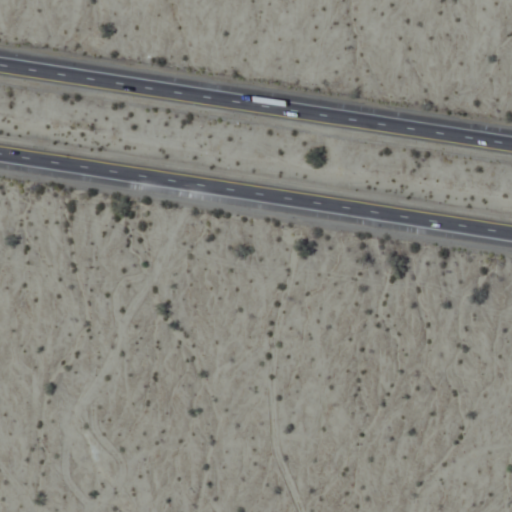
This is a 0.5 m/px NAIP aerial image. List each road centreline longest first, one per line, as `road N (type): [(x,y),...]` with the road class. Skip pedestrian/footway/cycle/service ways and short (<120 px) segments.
road 1 (motorway): [(0,159),(511,238)]
road 2 (motorway): [(511,139),(0,60)]
